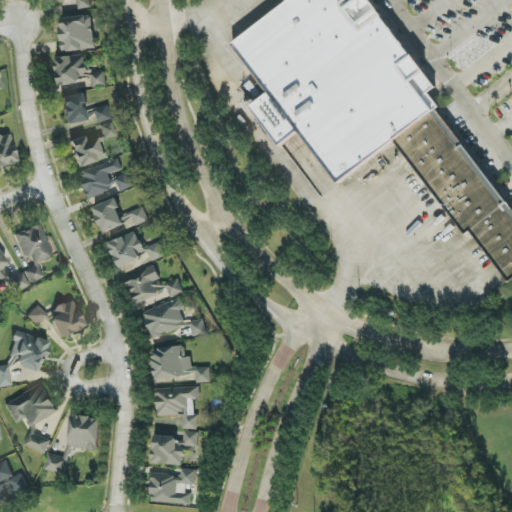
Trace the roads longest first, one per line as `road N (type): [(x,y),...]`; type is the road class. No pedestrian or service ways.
road 1 (residential): [(129,0),(157,155),(176,199),(234,276),(297,329),(351,360),(452,384),(511,383)]
road 2 (residential): [(511,353),(395,342),(324,311),(250,248),(208,190),(194,155),(158,0)]
road 3 (residential): [(18,23),(28,120),(115,354),(122,435),(116,511)]
road 4 (residential): [(324,311),(297,329),(278,360),(226,511)]
road 5 (residential): [(261,511),(279,442),(321,344),(324,311)]
